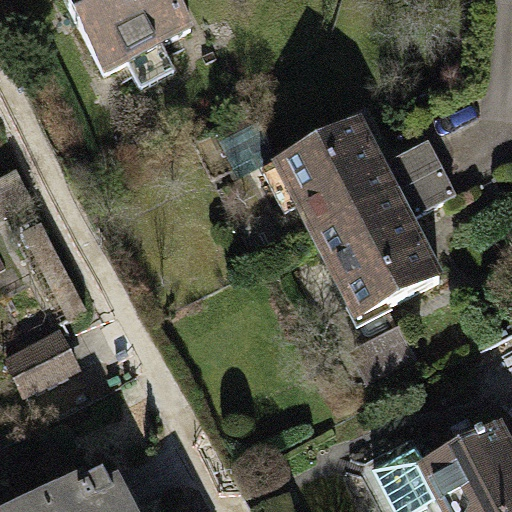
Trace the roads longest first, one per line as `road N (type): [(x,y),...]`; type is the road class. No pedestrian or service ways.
road 1 (residential): [(0,100),(53,212),(165,404)]
road 2 (residential): [(226,511),(165,404)]
